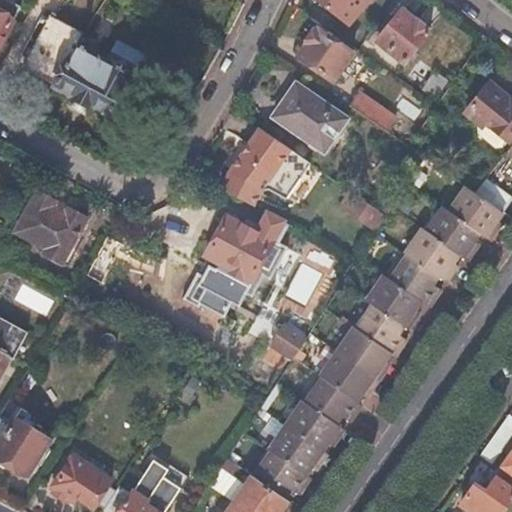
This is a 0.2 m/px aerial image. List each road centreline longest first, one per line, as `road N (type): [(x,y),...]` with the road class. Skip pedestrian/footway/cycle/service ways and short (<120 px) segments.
road 1 (residential): [(267,0),(166,191),(146,200),(122,195),(0,128)]
road 2 (residential): [(511,285),(352,511)]
